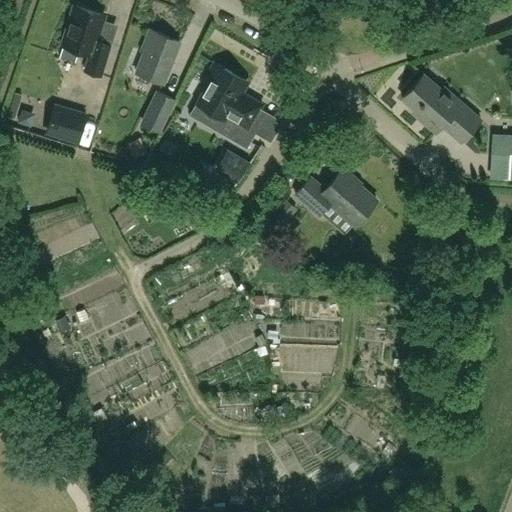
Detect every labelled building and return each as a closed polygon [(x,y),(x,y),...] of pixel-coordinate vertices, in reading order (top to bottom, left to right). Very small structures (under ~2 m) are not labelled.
[(85,70),(101,75),(110,44),(96,40),(104,14),(75,5),(63,44),(91,53),(85,70)] [(142,51),(145,52),(137,72),(163,83),(179,41),(151,29),(142,51)] [(214,62),(208,73),(212,76),(197,102),(225,119),(227,116),(238,123),(230,138),(247,148),(256,132),(249,128),(263,104),(248,95),(247,98),(240,94),(247,81),(214,62)] [(461,142),(481,119),(444,86),(442,89),(424,73),(402,98),(421,115),(419,117),(436,132),(442,125),(461,142)] [(158,130),(173,98),(159,91),(143,123),(158,130)] [(85,114),(55,105),(47,131),(77,140),(85,114)] [(511,156),(511,135),(494,135),(493,155),(511,156)] [(145,139),(132,145),(139,159),(152,152),(145,139)] [(236,181),(249,162),(230,151),(218,170),(236,181)] [(355,224),(377,200),(354,179),(356,177),(344,167),(325,188),(311,176),(295,194),(319,215),(330,202),(355,224)] [(283,221),(296,206),(286,198),(274,213),(283,221)] [(13,205),(18,220),(35,215),(31,200),(13,205)] [(20,498),(5,479),(0,482),(0,511),(40,511),(46,507),(34,491),(43,484),(34,473),(29,477),(36,486),(20,498)]
